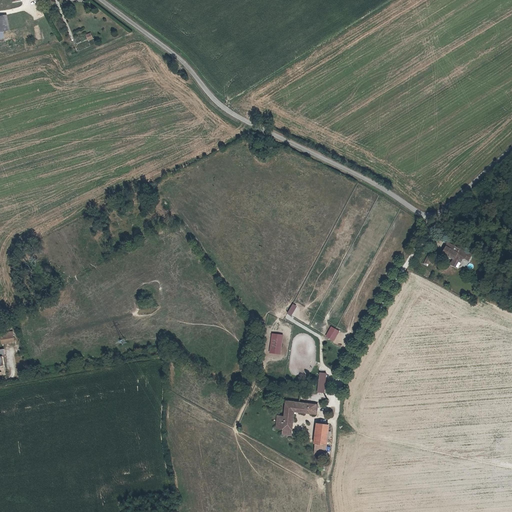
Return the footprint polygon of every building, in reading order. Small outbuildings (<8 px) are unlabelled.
[(458,252),(460,248),(447,241),(445,245),(458,252)] [(442,251),(452,256),(455,257),(458,252),(445,245),(442,251)] [(465,251),(460,248),(458,252),(455,257),(452,256),(449,262),(453,264),(456,258),(459,260),(461,256),(463,256),(467,258),(470,253),(466,250),(465,251)] [(292,303),(287,313),(291,315),(296,305),(292,303)] [(325,336),(334,340),(339,330),(330,326),(325,336)] [(273,333),(270,353),(282,355),(285,335),(273,333)] [(13,336),(2,338),(3,346),(14,344),(13,336)] [(319,371),(316,392),(324,393),(326,372),(319,371)] [(283,399),(283,416),(279,417),(279,426),(281,426),(281,428),(292,429),(292,426),(290,426),(290,419),(293,418),(293,412),(293,410),(306,410),(306,412),(320,413),(320,403),(320,401),(286,398),(283,399)] [(279,426),(279,417),(283,416),(273,416),(274,428),(281,428),(281,426),(279,426)] [(332,422),(321,422),(319,452),(331,453),(332,431),(332,422)]
